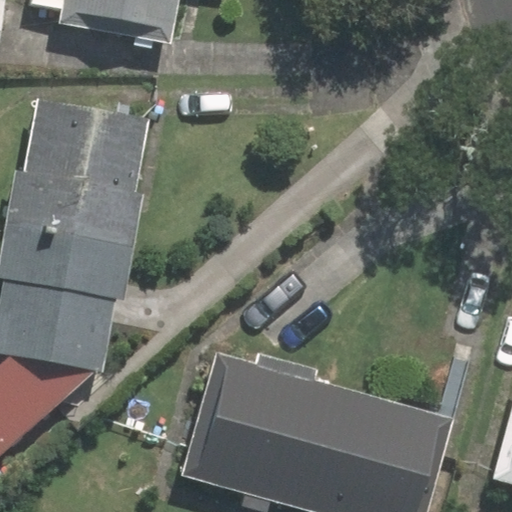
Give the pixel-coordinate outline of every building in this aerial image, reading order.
[(9,0),(0,0),(0,67),(0,68),(9,0)] [(32,0),(32,2),(69,7),(67,22),(180,37),(184,0),(32,0)] [(34,97),(0,293),(0,409),(10,411),(25,414),(33,364),(107,377),(152,118),(34,97)] [(270,511),(274,501),(314,511),(430,511),(455,421),(214,355),(181,475),(242,492),(238,508),(250,511),(270,511)] [(511,389),(489,383),(474,441),(500,447),(493,472),(511,476),(511,389)]
